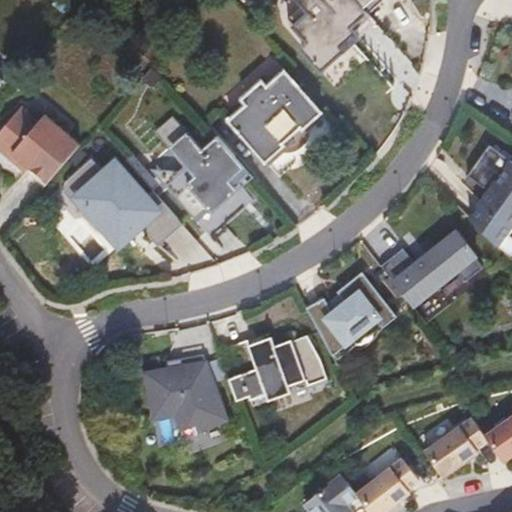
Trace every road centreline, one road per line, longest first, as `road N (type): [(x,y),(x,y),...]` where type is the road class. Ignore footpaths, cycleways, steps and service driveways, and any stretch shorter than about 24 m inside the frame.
road 1 (residential): [(468,11),(457,72),(439,110),(377,193),(337,230),(242,280),(103,314),(46,351)]
road 2 (residential): [(170,511),(137,510),(98,487),(73,447),(46,351)]
